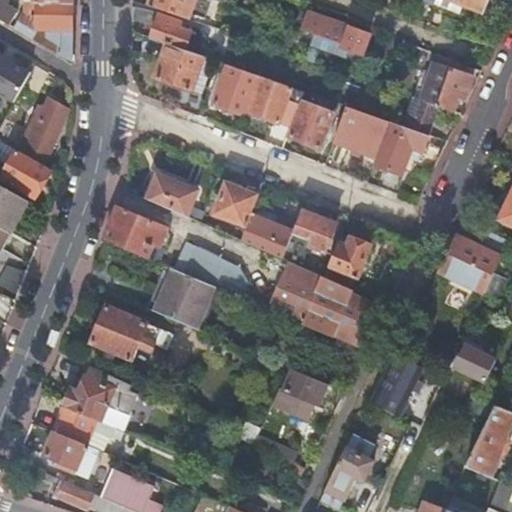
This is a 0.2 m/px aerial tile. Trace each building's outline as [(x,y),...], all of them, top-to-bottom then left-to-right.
[(0,0),(0,22),(9,27),(17,13),(7,8),(6,3),(0,0)] [(36,0),(37,3),(27,2),(26,15),(24,15),(15,30),(72,63),(72,0),(36,0)] [(197,0),(153,0),(150,7),(191,22),(192,16),(197,0)] [(197,0),(192,16),(207,21),(213,0),(197,0)] [(437,0),(436,3),(462,13),(465,7),(485,14),(489,0),(437,0)] [(152,40),(168,45),(192,55),(195,48),(188,46),(193,32),(181,28),(184,23),(162,16),(133,8),(133,12),(133,23),(157,28),(152,40)] [(371,36),(308,15),(302,31),(316,36),(345,46),(344,49),(363,55),(364,56),(371,36)] [(220,64),(223,65),(232,42),(221,38),(210,35),(203,58),(206,59),(220,64)] [(345,46),(316,36),(311,49),(319,52),(347,61),(349,57),(361,60),(363,55),(344,49),(345,46)] [(206,59),(203,58),(192,55),(168,45),(156,80),(194,93),(194,92),(204,64),(206,59)] [(319,52),(311,49),(307,62),(315,64),(319,52)] [(0,95),(15,104),(32,74),(0,56),(0,95)] [(416,69),(398,63),(388,90),(406,96),(416,69)] [(213,67),(204,64),(194,92),(203,95),(213,67)] [(439,107),(452,71),(435,65),(421,101),(421,102),(439,107)] [(248,113),(262,79),(228,67),(214,106),(248,118),(250,114),(248,113)] [(470,77),(452,71),(439,107),(441,109),(457,114),(470,77)] [(301,107),(306,95),(262,79),(248,113),(250,114),(280,125),(289,103),(301,107)] [(27,152),(25,156),(45,168),(70,111),(50,99),(45,110),(40,108),(29,132),(35,134),(31,142),(27,152)] [(415,118),(421,102),(414,99),(408,115),(415,118)] [(441,109),(439,107),(421,102),(415,118),(408,115),(404,127),(419,132),(419,134),(430,137),(441,109)] [(306,122),(299,119),(291,138),(320,150),(335,115),(313,106),(306,122)] [(391,122),(377,117),(348,108),(334,143),(377,159),(391,122)] [(7,117),(0,130),(0,142),(2,143),(9,147),(21,125),(7,117)] [(421,160),(430,137),(419,134),(419,132),(404,127),(391,122),(377,159),(374,165),(403,176),(410,157),(421,160)] [(25,139),(31,142),(35,134),(29,132),(25,139)] [(0,143),(0,163),(8,168),(18,152),(9,147),(2,143),(0,143)] [(19,153),(18,152),(8,168),(1,181),(37,200),(53,172),(45,168),(25,156),(19,153)] [(159,177),(149,200),(188,217),(199,192),(159,177)] [(225,187),(226,187),(215,216),(246,228),(258,196),(226,184),(225,187)] [(0,185),(0,228),(11,235),(30,203),(0,185)] [(278,205),(283,193),(265,186),(260,198),(278,205)] [(511,195),(508,203),(503,201),(494,217),(511,225),(511,195)] [(105,242),(149,260),(156,245),(161,248),(162,245),(167,244),(171,236),(167,232),(168,229),(119,208),(105,242)] [(295,232),(295,233),(312,240),(309,246),(328,253),(338,225),(303,211),(298,224),(295,232)] [(243,242),(285,260),(295,233),(295,232),(298,224),(282,217),(278,225),(254,215),(246,236),(243,242)] [(0,228),(0,254),(11,235),(0,228)] [(228,235),(243,242),(246,236),(230,228),(228,235)] [(478,246),(456,235),(446,255),(438,271),(485,294),(510,241),(485,230),(478,246)] [(339,243),(330,267),(359,278),(372,246),(352,238),(348,247),(339,243)] [(184,275),(211,287),(218,272),(190,260),(184,275)] [(350,293),(352,290),(326,278),(295,265),(293,269),(350,293)] [(26,274),(8,268),(0,282),(0,283),(17,294),(26,274)] [(380,306),(350,293),(293,269),(275,310),(362,346),(380,306)] [(196,329),(213,287),(211,287),(184,275),(175,271),(157,313),(196,329)] [(0,319),(8,326),(16,303),(0,293),(0,319)] [(168,349),(173,335),(106,308),(91,344),(132,361),(138,346),(152,353),(156,344),(168,349)] [(486,382),(496,360),(466,346),(456,367),(486,382)] [(424,370),(396,356),(382,382),(375,396),(371,403),(401,417),(409,404),(406,403),(412,391),(419,395),(424,384),(418,381),(424,370)] [(131,393),(133,386),(92,368),(89,377),(88,377),(80,393),(73,390),(65,408),(101,423),(109,427),(114,429),(124,433),(139,397),(131,393)] [(328,385),(296,371),(292,370),(281,391),(273,408),(291,415),(298,398),(319,407),(335,413),(345,392),(328,385)] [(490,421),(497,408),(473,396),(466,410),(490,421)] [(511,424),(511,410),(498,405),(497,408),(490,421),(467,467),(492,477),(511,424)] [(65,408),(54,434),(86,448),(92,433),(109,440),(110,439),(119,443),(122,440),(124,434),(109,427),(101,423),(65,408)] [(92,433),(86,448),(98,452),(103,455),(109,440),(92,433)] [(98,452),(86,448),(54,434),(45,455),(65,464),(62,469),(86,479),(98,452)] [(355,435),(350,445),(348,449),(321,503),(339,511),(355,482),(363,486),(375,463),(356,453),(363,439),(355,435)] [(281,446),(259,436),(254,445),(276,455),(281,446)] [(297,453),(281,446),(276,455),(293,462),(297,453)] [(301,480),(307,469),(293,462),(287,474),(301,480)] [(492,477),(467,467),(461,478),(496,492),(501,482),(492,477)] [(133,511),(161,511),(163,508),(150,502),(156,487),(114,470),(102,499),(133,511)] [(133,511),(102,499),(61,481),(54,499),(59,500),(60,500),(88,511),(93,501),(98,503),(97,506),(111,511),(133,511)] [(496,492),(487,511),(511,511),(511,486),(501,482),(496,492)] [(443,511),(444,510),(423,502),(419,511),(443,511)] [(248,503),(243,511),(266,511),(267,511),(248,503)]
